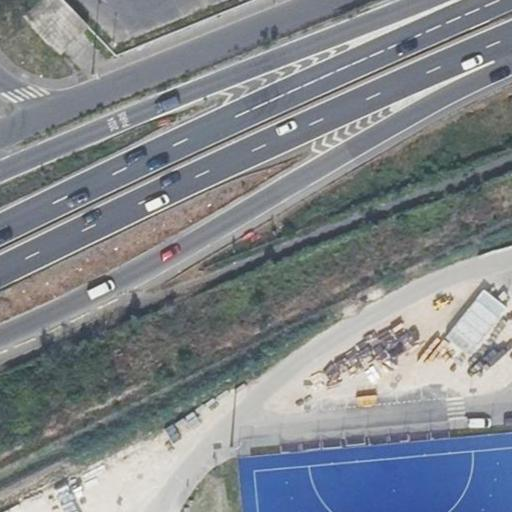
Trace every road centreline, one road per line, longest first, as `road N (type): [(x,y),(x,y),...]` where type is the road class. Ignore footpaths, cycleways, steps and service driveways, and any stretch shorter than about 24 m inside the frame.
road 1 (motorway): [(0,339),(132,276),(399,124),(494,46)]
road 2 (motorway): [(498,0),(270,100),(0,233)]
road 3 (motorway): [(0,270),(280,136),(494,46)]
road 4 (motorway): [(430,0),(216,79),(0,174)]
road 5 (tertiary): [(323,0),(57,104)]
